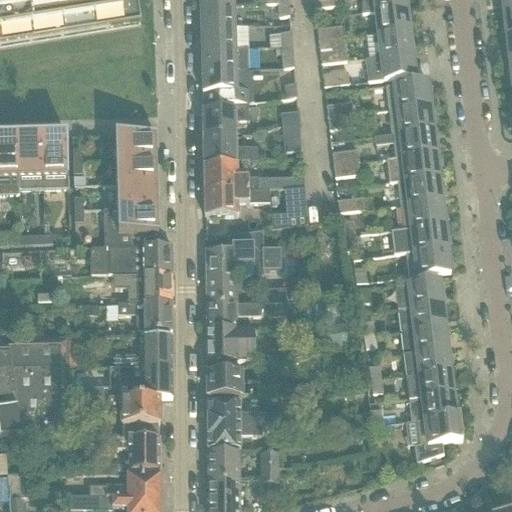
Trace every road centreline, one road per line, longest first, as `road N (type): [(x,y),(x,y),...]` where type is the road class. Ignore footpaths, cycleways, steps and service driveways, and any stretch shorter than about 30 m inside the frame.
road 1 (residential): [(178,0),(185,511)]
road 2 (residential): [(385,511),(461,487),(501,426),(481,177)]
road 3 (residential): [(452,0),(481,177)]
